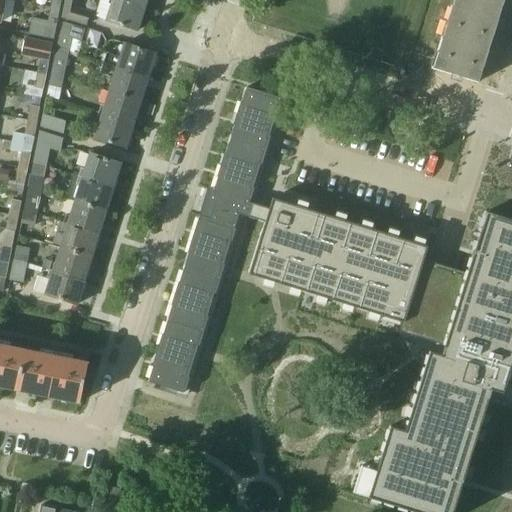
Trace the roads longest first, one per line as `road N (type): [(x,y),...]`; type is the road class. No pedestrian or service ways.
road 1 (residential): [(220,35),(126,360),(99,426),(85,435),(0,419)]
road 2 (residential): [(220,35),(486,118)]
